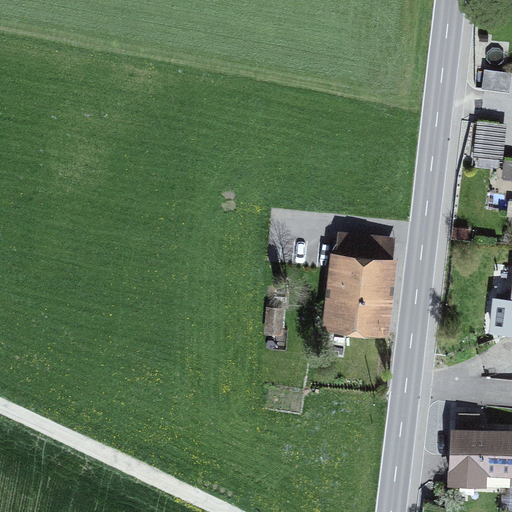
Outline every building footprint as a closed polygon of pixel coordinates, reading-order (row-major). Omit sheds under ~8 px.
[(485,85),(507,86),(508,68),(485,67),(485,85)] [(503,126),(479,124),(474,163),(499,166),(503,126)] [(394,267),(328,260),(320,334),(386,341),(394,267)] [(511,301),(511,306),(489,305),(487,339),(511,340),(511,301)] [(511,435),(447,434),(446,494),(489,495),(490,478),(511,478),(511,435)]
